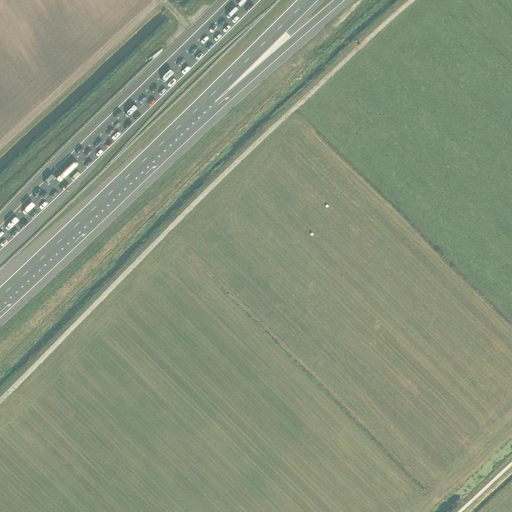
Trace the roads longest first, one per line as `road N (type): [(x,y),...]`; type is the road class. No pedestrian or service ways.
road 1 (motorway): [(248,0),(0,239)]
road 2 (motorway): [(0,298),(206,100)]
road 3 (motorway): [(206,100),(339,0)]
road 4 (motorway): [(206,100),(307,0)]
